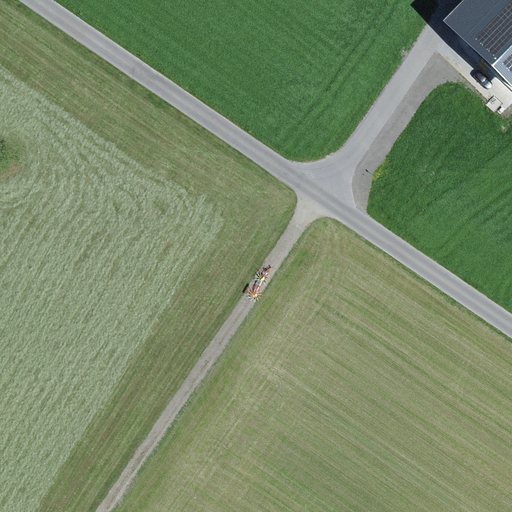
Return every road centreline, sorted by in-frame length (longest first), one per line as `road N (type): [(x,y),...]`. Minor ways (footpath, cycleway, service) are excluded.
road 1 (track): [(454,0),(107,511)]
road 2 (unclassified): [(511,327),(34,0)]
